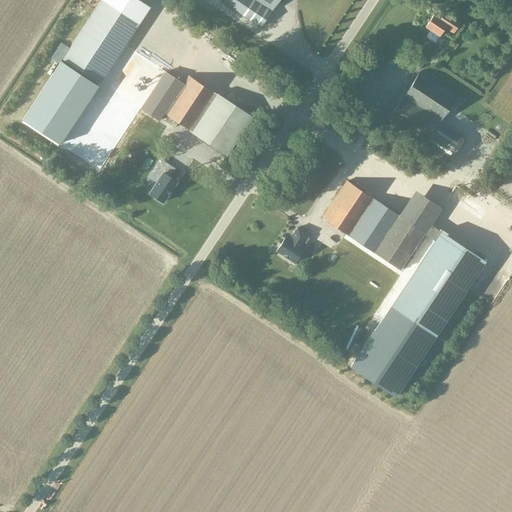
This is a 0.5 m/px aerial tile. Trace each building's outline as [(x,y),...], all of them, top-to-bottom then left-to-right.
[(98,86),(59,145),(99,172),(141,109),(140,109),(110,89),(134,52),(125,46),(139,24),(138,24),(149,7),(138,0),(101,0),(63,58),(82,71),(80,73),(99,85),(98,86)] [(260,27),(278,0),(225,0),(223,3),(260,27)] [(433,15),(425,27),(439,36),(444,28),(453,34),(460,22),(445,12),(440,19),(433,15)] [(156,32),(142,50),(169,70),(183,52),(156,32)] [(215,95),(188,76),(183,84),(135,52),(134,52),(110,89),(140,109),(141,109),(158,121),(164,113),(191,131),(190,132),(226,156),(252,117),(216,93),(215,95)] [(97,86),(61,61),(20,122),(57,146),(97,86)] [(178,71),(184,74),(190,64),(185,61),(178,71)] [(456,96),(420,72),(387,121),(449,162),(463,140),(438,123),(456,96)] [(161,176),(149,194),(162,202),(176,182),(169,177),(174,169),(162,160),(154,171),(161,176)] [(415,191),(398,216),(346,181),(322,218),(399,270),(426,230),(432,221),(441,208),(415,191)] [(285,238),(276,251),(294,263),(303,250),(300,248),(308,235),(297,228),(289,241),(285,238)] [(435,337),(474,278),(429,248),(390,307),(435,337)] [(394,397),(435,337),(390,307),(349,367),(394,397)]
